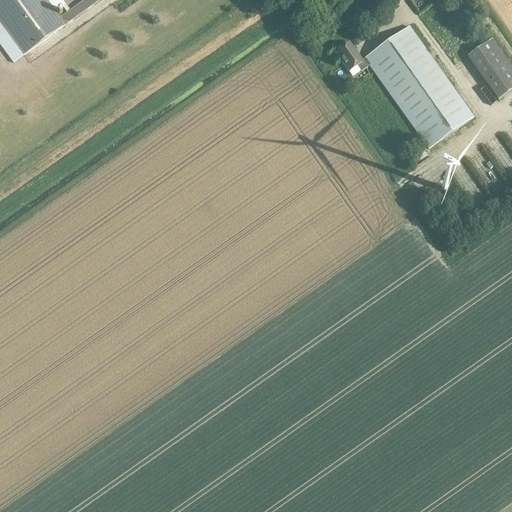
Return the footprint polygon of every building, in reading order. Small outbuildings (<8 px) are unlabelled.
[(85,0),(59,19),(45,0),(0,0),(0,23),(24,56),(65,26),(64,25),(98,0),(85,0)] [(365,60),(369,67),(428,150),(473,118),(409,28),(364,60),(365,60)] [(511,68),(492,40),(467,58),(498,101),(511,91),(511,68)] [(361,72),(369,67),(365,60),(362,62),(358,55),(356,56),(353,52),(354,51),(349,44),(335,53),(349,72),(357,66),(361,72)] [(474,181),(460,189),(472,209),(486,201),(474,181)]
